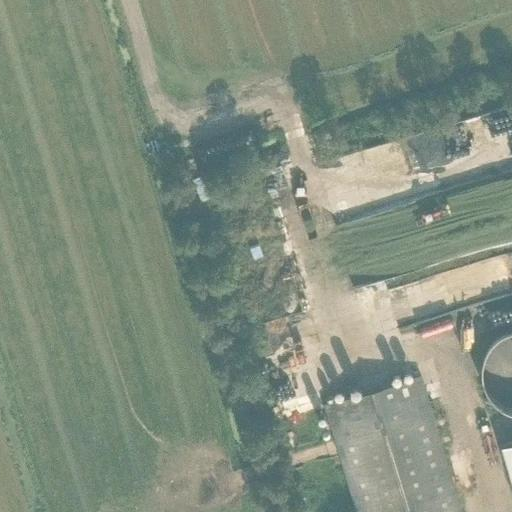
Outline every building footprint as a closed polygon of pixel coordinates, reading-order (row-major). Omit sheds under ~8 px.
[(310,274),(326,270),(301,177),(285,182),(310,274)] [(233,248),(244,243),(233,219),(223,224),(233,248)] [(511,249),(465,262),(473,295),(511,285),(511,249)] [(511,330),(507,333),(502,335),(497,339),(493,343),(489,347),(486,352),(483,358),(482,364),(481,369),(481,375),(482,381),(483,387),(486,392),(489,397),(493,402),(497,406),(502,409),(507,412),(511,413),(511,330)] [(461,511),(421,377),(325,406),(356,511),(461,511)] [(511,441),(501,445),(511,482),(511,441)]
